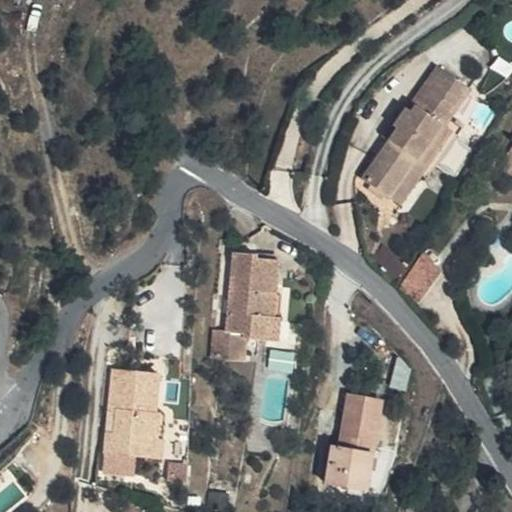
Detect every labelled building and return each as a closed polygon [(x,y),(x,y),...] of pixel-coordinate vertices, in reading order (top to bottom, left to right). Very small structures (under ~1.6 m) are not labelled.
[(451,87),(422,125),(429,130),(458,92),(451,87)] [(409,166),(403,162),(373,201),(397,219),(428,181),(439,190),(467,152),(456,144),(460,139),(482,109),(458,92),(429,130),(422,125),(407,145),(419,154),(409,166)] [(394,155),(403,162),(409,166),(419,154),(407,145),(403,143),(394,155)] [(428,181),(397,219),(410,228),(435,196),(439,190),(428,181)] [(422,254),(402,289),(423,301),(444,267),(422,254)] [(236,262),(235,308),(244,308),(243,320),(235,320),(234,340),(253,341),(252,308),(249,263),(236,262)] [(253,349),(273,348),(274,326),(279,326),(280,303),(280,270),(258,269),(257,263),(249,263),(252,308),(253,341),(253,349)] [(446,287),(424,313),(437,326),(460,298),(446,287)] [(289,303),(280,303),(279,326),(274,326),(273,348),(289,349),(289,303)] [(235,308),(235,320),(243,320),(244,308),(235,308)] [(253,341),(234,340),(220,340),(219,372),(252,373),(253,341)] [(108,474),(155,477),(156,453),(161,454),(163,430),(157,430),(160,391),(114,388),(111,430),(122,432),(120,458),(109,457),(108,474)] [(354,394),(344,446),(334,444),(327,481),(367,488),(383,400),(354,394)] [(156,453),(155,477),(170,477),(172,431),(163,430),(161,454),(156,453)]
